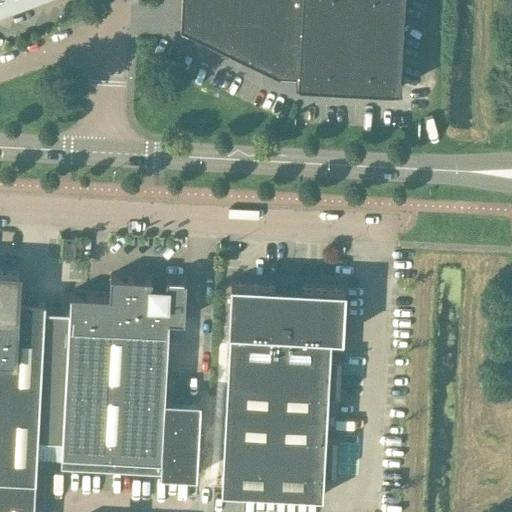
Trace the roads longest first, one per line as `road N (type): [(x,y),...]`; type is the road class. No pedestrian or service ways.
road 1 (secondary): [(511,174),(112,152)]
road 2 (residential): [(0,210),(384,232)]
road 3 (residential): [(115,32),(0,72)]
road 4 (unclassified): [(112,152),(115,32)]
